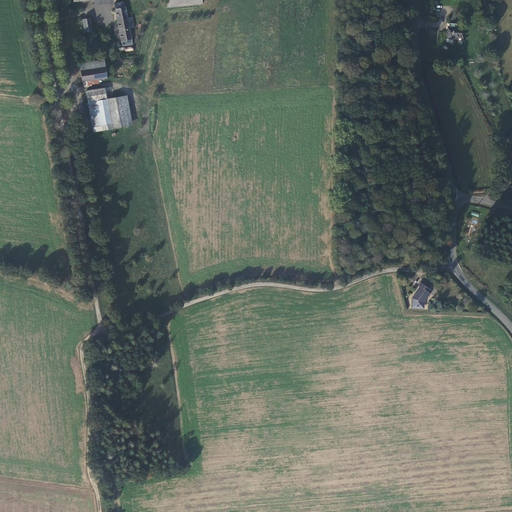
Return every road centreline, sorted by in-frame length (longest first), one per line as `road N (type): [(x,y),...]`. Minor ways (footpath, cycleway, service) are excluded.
road 1 (residential): [(83,12),(41,26),(100,321),(134,320),(243,284),(328,289),(405,266),(453,265)]
road 2 (tertiary): [(417,0),(420,57),(452,198)]
